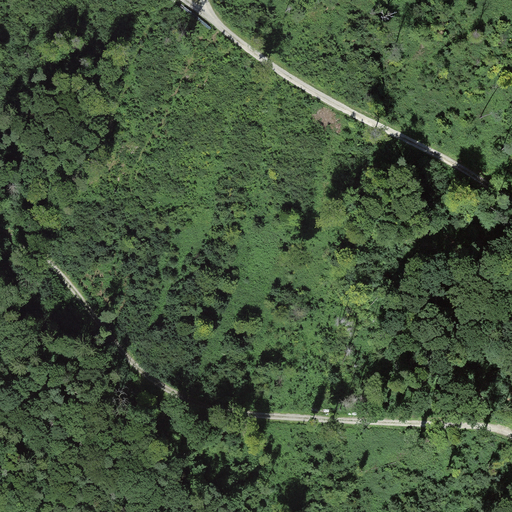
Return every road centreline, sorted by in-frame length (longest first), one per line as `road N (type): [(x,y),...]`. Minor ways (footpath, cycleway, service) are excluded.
road 1 (track): [(511,434),(250,417),(198,404),(124,356),(56,264),(0,232)]
road 2 (track): [(178,0),(297,82),(511,201)]
